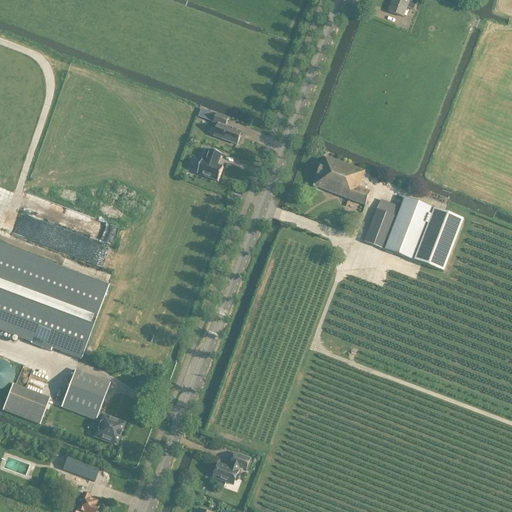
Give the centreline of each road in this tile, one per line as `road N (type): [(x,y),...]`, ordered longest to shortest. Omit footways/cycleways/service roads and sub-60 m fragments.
road 1 (tertiary): [(149,511),(342,0)]
road 2 (track): [(350,244),(312,348),(511,423)]
